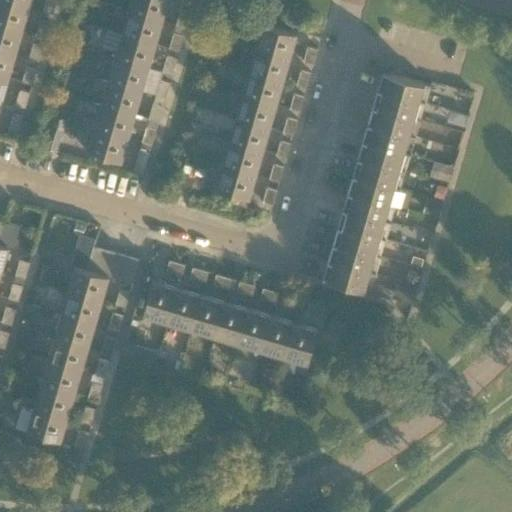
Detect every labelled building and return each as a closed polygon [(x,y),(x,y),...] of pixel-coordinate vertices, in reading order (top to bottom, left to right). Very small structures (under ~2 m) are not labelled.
[(0,0),(0,22),(23,29),(30,6),(7,0),(0,0)] [(132,0),(130,10),(163,20),(169,0),(132,0)] [(157,43),(163,20),(130,10),(123,33),(157,43)] [(0,48),(16,53),(23,29),(0,22),(0,48)] [(257,46),(291,56),(297,32),(264,22),(257,46)] [(150,66),(157,43),(123,33),(116,57),(150,66)] [(250,70),(284,79),(291,56),(257,46),(250,70)] [(0,73),(9,76),(16,53),(0,48),(0,73)] [(143,90),(150,66),(116,57),(109,80),(143,90)] [(304,65),(300,82),(311,85),(315,68),(304,65)] [(243,93),(277,103),(284,79),(250,70),(243,93)] [(379,89),(426,102),(431,85),(384,71),(379,89)] [(0,99),(2,100),(9,76),(0,73),(0,99)] [(136,113),(143,90),(109,80),(102,103),(136,113)] [(304,108),(308,92),(297,89),(293,105),(304,108)] [(421,119),(426,102),(379,89),(374,105),(421,119)] [(237,117),(270,127),(277,103),(243,93),(237,117)] [(129,137),(136,113),(102,103),(96,127),(129,137)] [(416,136),(421,119),(374,105),(369,122),(416,136)] [(292,156),(299,115),(288,113),(281,154),(292,156)] [(230,141),(263,150),(270,127),(237,117),(230,141)] [(411,153),(416,136),(369,122),(364,139),(411,153)] [(122,161),(129,137),(96,127),(88,151),(122,161)] [(406,170),(411,153),(364,139),(359,156),(406,170)] [(223,165),(256,174),(263,150),(230,141),(223,165)] [(183,183),(197,188),(206,158),(192,153),(183,183)] [(401,187),(406,170),(359,156),(354,173),(401,187)] [(437,159),(435,173),(454,177),(457,163),(437,159)] [(275,161),(273,177),(284,179),(286,162),(275,161)] [(250,198),(256,174),(223,165),(216,188),(250,198)] [(396,204),(401,187),(354,173),(349,190),(396,204)] [(391,221),(396,204),(349,190),(344,207),(391,221)] [(386,238),(391,221),(344,207),(339,224),(386,238)] [(0,233),(17,240),(24,223),(1,214),(0,215),(0,233)] [(382,255),(386,238),(339,224),(334,241),(382,255)] [(93,256),(98,233),(82,229),(77,252),(93,256)] [(377,272),(382,255),(334,241),(329,258),(377,272)] [(0,268),(3,270),(10,246),(0,242),(0,268)] [(371,289),(377,272),(329,258),(324,276),(371,289)] [(100,272),(88,268),(76,265),(69,289),(103,298),(110,274),(100,272)] [(168,321),(178,288),(154,281),(145,314),(168,321)] [(178,288),(168,321),(191,328),(201,295),(178,288)] [(96,322),(103,298),(69,289),(63,312),(96,322)] [(201,295),(191,328),(215,335),(225,301),(201,295)] [(225,301),(215,335),(238,342),(248,308),(225,301)] [(323,315),(319,329),(328,331),(335,307),(326,304),(323,315)] [(248,308),(238,342),(262,349),(271,315),(248,308)] [(89,345),(96,322),(63,312),(56,335),(89,345)] [(271,315),(262,349),(285,356),(295,322),(271,315)] [(295,322),(285,356),(308,362),(318,329),(295,322)] [(35,346),(37,328),(24,327),(22,345),(35,346)] [(82,369),(89,345),(56,335),(49,359),(82,369)] [(128,351),(157,357),(159,348),(130,342),(128,351)] [(75,392),(82,369),(49,359),(42,382),(75,392)] [(68,415),(75,392),(42,382),(35,406),(68,415)] [(61,439),(68,415),(35,406),(28,430),(61,439)]
